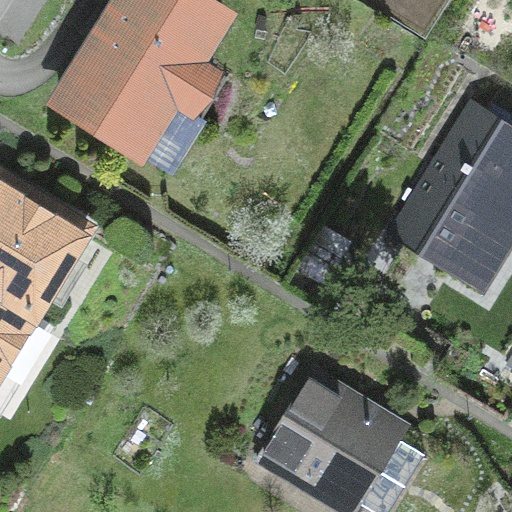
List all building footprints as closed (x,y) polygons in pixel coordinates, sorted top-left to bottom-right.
[(210,44),(221,12),(202,0),(123,0),(60,102),(136,149),(159,125),(174,101),(188,110),(205,92),(213,69),(199,60),(210,44)] [(471,282),(511,215),(511,127),(472,103),(392,233),(471,282)] [(0,366),(86,228),(0,175),(0,366)] [(400,433),(308,376),(263,450),(355,507),(400,433)] [(511,511),(511,487),(480,467),(451,511),(511,511)]
